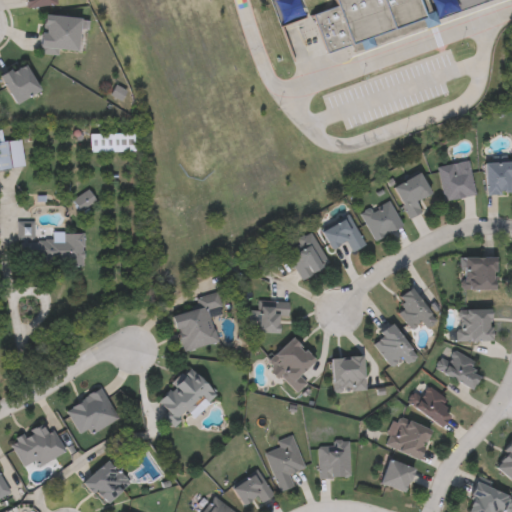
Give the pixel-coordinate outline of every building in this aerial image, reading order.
[(23,0),(24,8),(56,8),(56,0),(23,0)] [(426,0),(430,10),(432,10),(436,22),(424,26),(420,17),(369,36),(372,44),(361,48),(358,40),(325,52),(311,14),(335,5),(333,0),(426,0)] [(78,17),(75,51),(55,49),(54,54),(37,52),(41,14),(78,17)] [(13,104),(0,78),(0,73),(22,62),(38,90),(13,104)] [(0,168),(0,129),(1,129),(2,140),(20,138),(22,167),(0,168)] [(436,166),(467,161),(473,195),(442,200),(436,166)] [(511,162),(511,193),(481,193),(481,162),(511,162)] [(419,212),(407,218),(390,186),(416,172),(427,193),(413,200),(419,212)] [(82,211),(73,200),(87,189),(96,200),(82,211)] [(373,240),(360,213),(387,199),(400,226),(373,240)] [(350,251),(345,241),(327,249),(318,228),(348,214),(363,245),(350,251)] [(61,239),(61,233),(82,233),(81,263),(16,262),(17,223),(31,223),(31,238),(61,239)] [(298,278),(283,246),(311,233),(326,265),(298,278)] [(492,289),(459,289),(459,256),(492,256),(492,289)] [(393,297),(407,287),(432,321),(423,328),(419,321),(408,329),(395,312),(401,308),(393,297)] [(220,307),(207,310),(215,342),(177,352),(168,314),(195,306),(193,297),(216,291),(220,307)] [(275,316),(275,332),(255,331),(256,300),(287,301),(286,316),(275,316)] [(488,308),(488,340),(455,340),(455,308),(488,308)] [(413,357),(404,364),(400,358),(387,367),(370,342),(377,337),(374,333),(389,322),(413,357)] [(304,383),(294,392),(265,359),(289,337),(310,361),(296,374),(304,383)] [(473,362),(469,370),(477,374),(468,390),(435,371),(448,348),(473,362)] [(361,390),(328,391),(328,357),(361,356),(361,390)] [(205,403),(198,396),(171,422),(151,401),(186,367),(213,395),(205,403)] [(434,386),(449,418),(429,427),(414,396),(434,386)] [(428,431),(413,460),(381,444),(395,414),(428,431)] [(276,441),(291,436),(303,468),(288,474),(292,486),(278,491),(263,454),(279,447),(276,441)] [(511,442),(511,482),(489,464),(509,440),(511,442)] [(347,441),(347,477),(317,477),(317,441),(347,441)] [(99,505),(80,479),(110,458),(128,483),(99,505)] [(376,484),(384,459),(410,468),(402,492),(376,484)] [(254,495),(238,505),(228,488),(256,470),(271,494),(259,502),(254,495)] [(0,477),(8,494),(0,497),(0,477)] [(511,495),(507,511),(463,511),(471,484),(511,495)] [(199,511),(212,496),(232,511),(199,511)]
